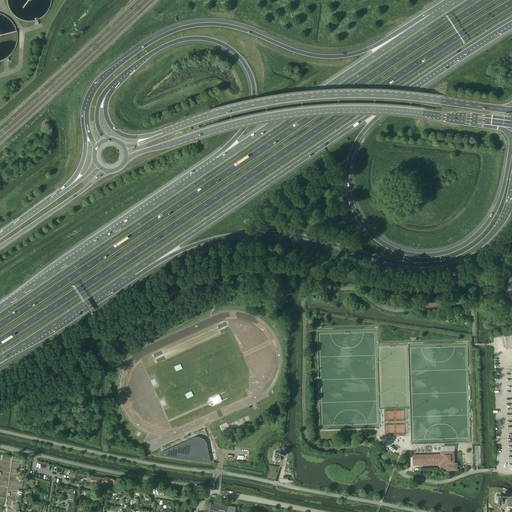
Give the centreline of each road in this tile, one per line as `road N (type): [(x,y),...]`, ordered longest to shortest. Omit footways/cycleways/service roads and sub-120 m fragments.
road 1 (motorway): [(0,342),(511,3)]
road 2 (motorway): [(487,0),(0,324)]
road 3 (motorway): [(132,272),(205,241),(252,233),(439,264),(489,236),(511,194)]
road 4 (motorway): [(433,17),(341,56),(219,24),(177,29),(101,81),(88,103),(87,129)]
road 5 (primary): [(125,157),(288,112),(392,109),(511,124)]
road 6 (motorway): [(511,139),(500,197),(474,237),(431,255),(386,245),(356,213),(347,176),(360,136),(402,90)]
road 7 (primary): [(511,110),(383,94),(309,95),(223,111),(163,133)]
road 8 (motorway): [(132,272),(402,90)]
road 9 (motorway): [(218,161),(0,308)]
road 10 (motorway): [(433,17),(218,161)]
road 11 (motorway): [(119,78),(179,40),(209,39),(233,51),(250,74),(253,105),(218,161)]
road 12 (unclassified): [(209,492),(0,445)]
road 13 (track): [(136,0),(0,124)]
road 14 (motorway): [(0,359),(132,272)]
road 15 (motorway): [(402,90),(511,20)]
road 16 (primary): [(0,246),(104,170)]
